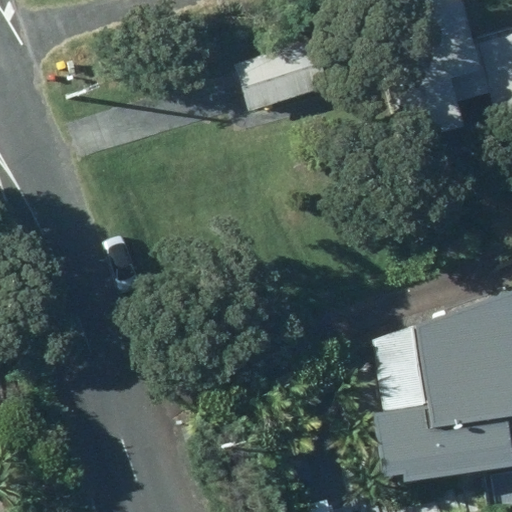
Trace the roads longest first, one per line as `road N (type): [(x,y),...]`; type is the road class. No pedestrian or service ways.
road 1 (residential): [(47,244),(147,511)]
road 2 (residential): [(0,116),(47,244)]
